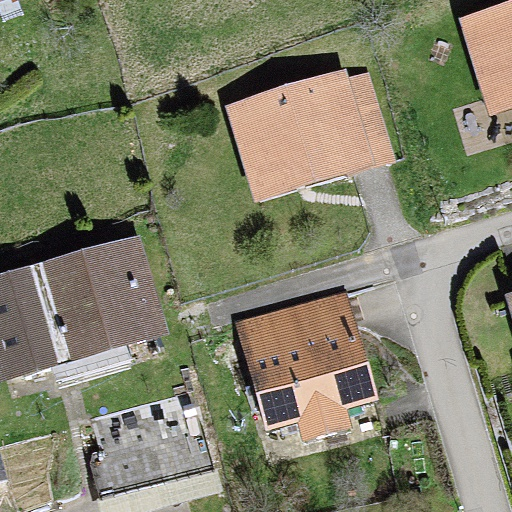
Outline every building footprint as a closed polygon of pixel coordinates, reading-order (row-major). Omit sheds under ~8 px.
[(511,18),(482,28),(502,95),(511,92),(511,18)] [(267,182),(349,157),(329,90),(247,115),(267,182)] [(128,259),(47,282),(75,380),(129,365),(125,349),(152,342),(128,259)] [(59,385),(75,380),(47,282),(0,295),(0,359),(3,370),(17,367),(20,379),(55,369),(59,385)] [(341,412),(374,404),(356,340),(248,370),(267,433),(299,424),(305,444),(346,433),(341,412)] [(91,417),(112,495),(212,468),(192,391),(91,417)]
